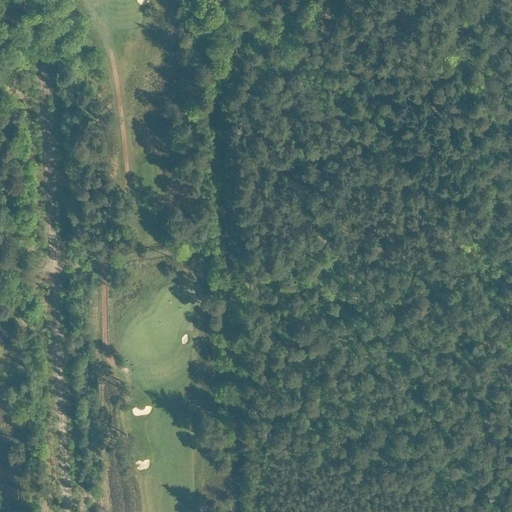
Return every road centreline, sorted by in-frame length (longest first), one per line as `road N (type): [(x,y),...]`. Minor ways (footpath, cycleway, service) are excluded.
road 1 (track): [(227,249),(240,511)]
road 2 (track): [(214,0),(227,249)]
